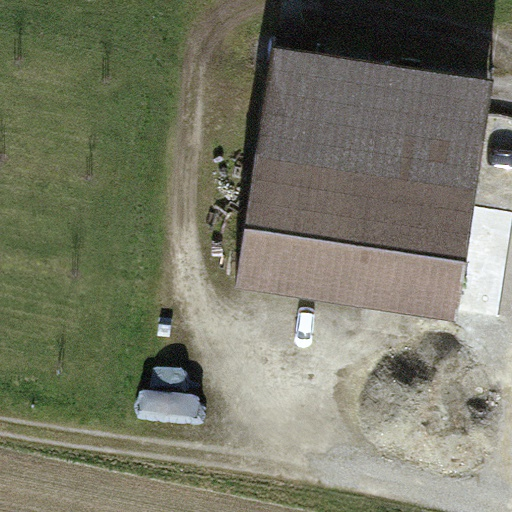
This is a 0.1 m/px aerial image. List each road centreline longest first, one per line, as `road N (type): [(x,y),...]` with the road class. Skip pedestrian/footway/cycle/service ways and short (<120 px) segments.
road 1 (track): [(458,371),(204,329),(241,42),(288,9),(511,51)]
road 2 (track): [(0,434),(157,448),(511,503)]
road 3 (track): [(451,490),(458,371),(511,340)]
